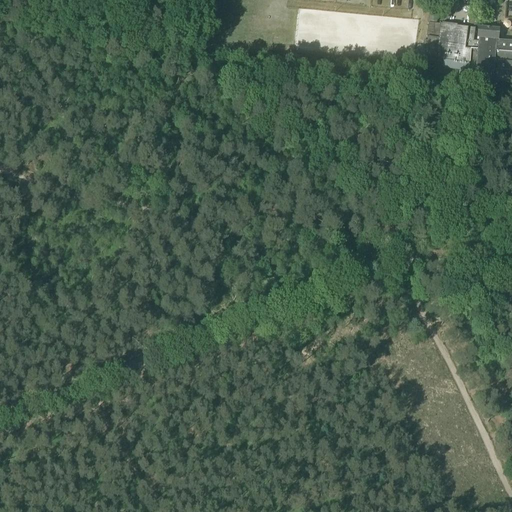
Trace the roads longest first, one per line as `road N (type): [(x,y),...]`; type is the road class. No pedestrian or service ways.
road 1 (unclassified): [(0,422),(369,267),(443,263),(511,281)]
road 2 (track): [(0,40),(135,82),(198,148),(273,179),(359,232),(379,265)]
road 3 (unknown): [(369,267),(343,251),(0,171)]
road 4 (track): [(511,498),(402,262)]
road 5 (track): [(430,262),(440,301),(511,452)]
